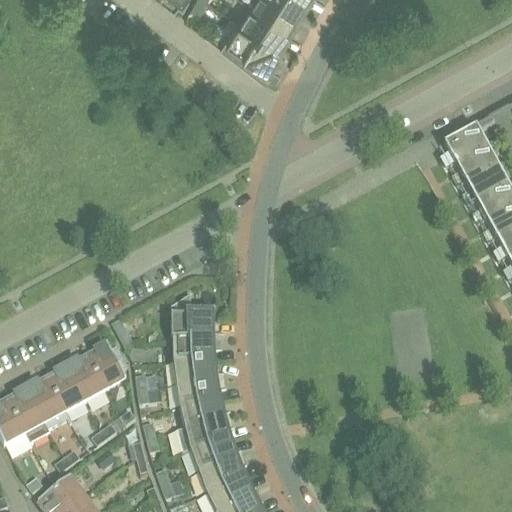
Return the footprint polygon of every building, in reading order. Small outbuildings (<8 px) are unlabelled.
[(199,15),(206,2),(201,0),(195,0),(190,10),(199,15)] [(278,0),(253,0),(249,6),(286,29),(296,11),(278,0)] [(278,0),(296,11),(302,0),(278,0)] [(238,22),(237,22),(276,47),(286,29),(249,6),(239,23),(238,22)] [(251,75),(260,62),(266,67),(276,47),(237,22),(220,50),(251,75)] [(511,112),(469,136),(469,137),(476,133),(476,135),(494,125),(511,115),(511,112)] [(443,151),(454,171),(486,153),(476,135),(476,133),(469,137),(443,151)] [(454,171),(464,190),(497,172),(486,153),(454,171)] [(464,190),(474,209),(507,191),(497,172),(464,190)] [(474,209),(485,228),(511,212),(511,199),(507,191),(474,209)] [(511,212),(485,228),(495,247),(511,237),(511,212)] [(511,237),(495,247),(505,266),(511,262),(511,237)] [(170,312),(171,345),(212,344),(211,323),(190,322),(190,302),(191,301),(191,300),(172,312),(170,312)] [(127,336),(120,323),(111,328),(118,341),(127,336)] [(133,349),(127,336),(118,341),(125,353),(133,349)] [(173,346),(173,368),(212,364),(212,344),(171,345),(171,346),(173,346)] [(106,349),(86,360),(105,395),(125,384),(106,349)] [(86,360),(66,371),(85,406),(105,395),(86,360)] [(173,368),(176,390),(215,385),(212,364),(173,368)] [(66,371),(46,382),(70,428),(71,427),(65,417),(85,406),(66,371)] [(137,395),(147,394),(145,379),(135,381),(137,395)] [(46,382),(26,393),(47,433),(67,422),(70,428),(46,382)] [(176,390),(179,412),(217,405),(215,385),(176,390)] [(26,393),(5,404),(25,439),(44,428),(47,434),(47,433),(26,393)] [(147,394),(137,395),(139,409),(149,407),(147,394)] [(0,406),(0,443),(4,450),(25,439),(5,404),(0,406)] [(179,412),(184,434),(222,425),(217,405),(179,412)] [(126,429),(135,422),(129,414),(120,422),(126,429)] [(227,445),(222,425),(184,434),(177,436),(182,458),(190,456),(227,445)] [(146,443),(156,441),(152,427),(143,429),(146,443)] [(100,435),(101,435),(106,443),(116,436),(110,428),(100,435)] [(101,435),(100,435),(91,442),(97,450),(106,443),(101,435)] [(156,441),(146,443),(150,457),(159,455),(156,441)] [(190,456),(197,477),(234,464),(227,445),(190,456)] [(136,463),(144,461),(140,447),(133,449),(136,463)] [(94,463),(102,474),(116,464),(109,454),(94,463)] [(64,462),(70,470),(80,463),(74,455),(64,462)] [(144,461),(136,463),(140,477),(148,475),(144,461)] [(70,470),(64,462),(54,469),(61,477),(70,470)] [(197,477),(205,498),(241,483),(234,464),(197,477)] [(161,490),(170,487),(165,474),(156,477),(161,490)] [(36,482),(26,490),(32,498),(42,490),(36,482)] [(37,506),(41,511),(69,511),(84,502),(70,482),(37,506)] [(205,498),(211,511),(228,511),(250,501),(241,483),(205,498)] [(170,487),(161,490),(165,503),(174,500),(170,487)] [(152,508),(160,505),(154,491),(147,494),(152,508)] [(0,511),(3,511),(8,510),(4,501),(0,502),(0,511)] [(228,511),(255,511),(250,501),(228,511)] [(69,511),(91,511),(84,502),(69,511)]
